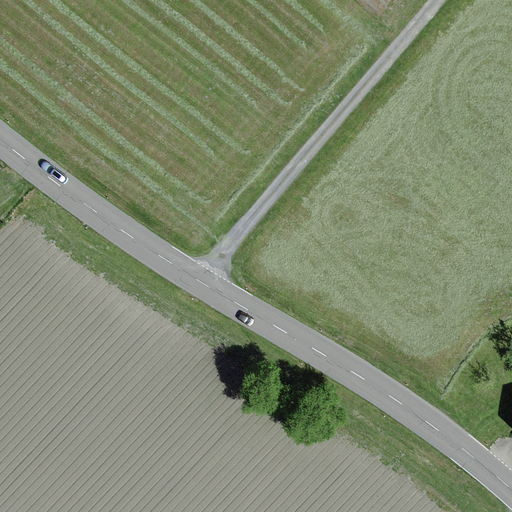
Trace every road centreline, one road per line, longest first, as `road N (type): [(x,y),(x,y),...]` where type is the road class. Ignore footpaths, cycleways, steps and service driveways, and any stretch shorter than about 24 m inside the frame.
road 1 (primary): [(511,492),(391,398),(119,230),(0,142)]
road 2 (track): [(203,284),(436,0)]
